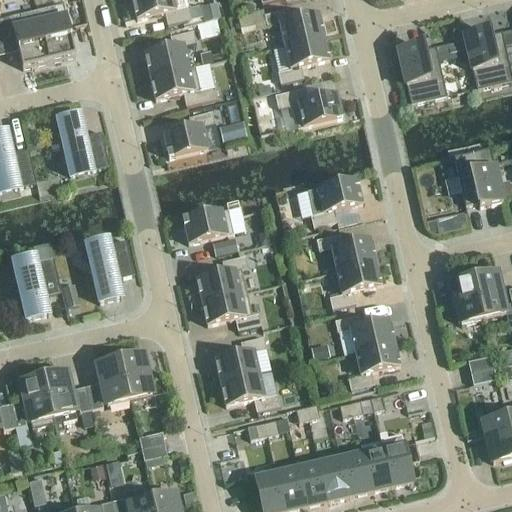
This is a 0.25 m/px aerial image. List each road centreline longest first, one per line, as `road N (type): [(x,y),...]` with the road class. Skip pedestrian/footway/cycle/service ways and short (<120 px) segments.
road 1 (residential): [(468,505),(413,265)]
road 2 (residential): [(413,265),(357,27)]
road 3 (residential): [(167,322),(112,84)]
road 4 (residential): [(209,511),(167,322)]
road 5 (residential): [(167,322),(0,361)]
road 6 (residential): [(357,27),(474,0)]
